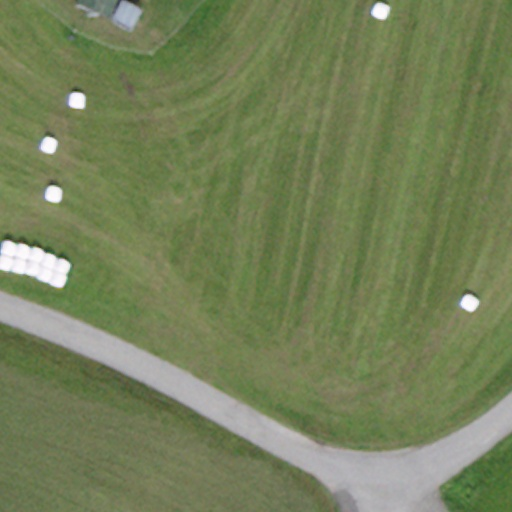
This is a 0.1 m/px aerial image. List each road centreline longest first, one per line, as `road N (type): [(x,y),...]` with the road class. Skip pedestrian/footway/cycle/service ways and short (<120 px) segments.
road 1 (unclassified): [(387,484),(349,480),(0,309)]
road 2 (unclassified): [(511,413),(465,449),(387,484)]
